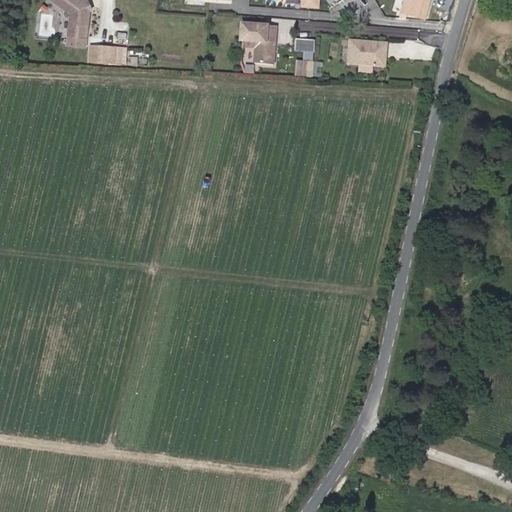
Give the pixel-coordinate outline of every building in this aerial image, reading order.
[(70,32),(88,35),(91,8),(90,8),(85,3),(85,2),(83,0),(53,0),(53,1),(72,14),(70,32)] [(300,0),(300,7),(320,8),(321,0),(300,0)] [(429,0),(405,0),(401,15),(423,22),(429,0)] [(319,21),(301,20),(301,28),(319,29),(319,21)] [(275,28),(243,26),(242,46),(255,46),(254,63),(273,64),(275,28)] [(388,42),(349,39),(348,64),(384,67),(385,52),(387,53),(388,42)] [(313,42),(297,41),(296,48),(312,49),(313,42)] [(116,61),(116,48),(91,47),(90,60),(116,61)] [(310,72),(312,58),(303,57),(301,72),(310,72)]
